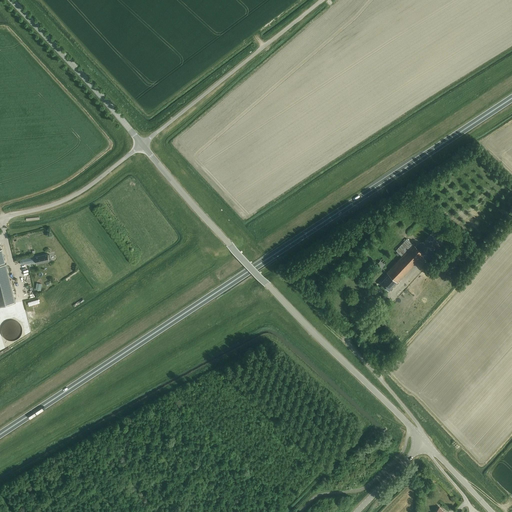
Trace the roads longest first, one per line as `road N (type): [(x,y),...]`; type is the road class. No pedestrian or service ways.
road 1 (trunk): [(0,434),(511,98)]
road 2 (tertiary): [(425,442),(142,144)]
road 3 (unclassified): [(142,144),(321,0)]
road 4 (tertiary): [(142,144),(11,0)]
road 5 (unclassified): [(142,144),(74,195),(0,218)]
